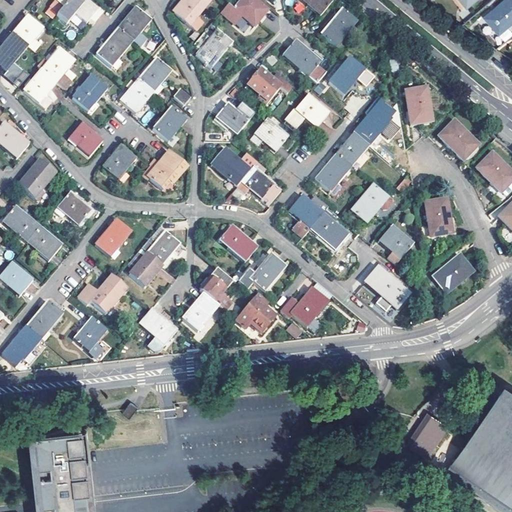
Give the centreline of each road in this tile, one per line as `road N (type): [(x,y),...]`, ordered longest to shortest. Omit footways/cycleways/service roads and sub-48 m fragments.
road 1 (secondary): [(0,389),(383,345)]
road 2 (residential): [(383,345),(377,325),(249,219),(193,211)]
road 3 (residential): [(193,211),(102,199),(0,91)]
road 4 (residential): [(193,211),(198,95),(150,0)]
road 5 (secondary): [(366,0),(487,102),(511,111)]
road 6 (residential): [(509,290),(462,190),(424,161)]
road 7 (secondary): [(511,98),(401,0)]
road 8 (secondary): [(383,345),(442,333),(509,290)]
